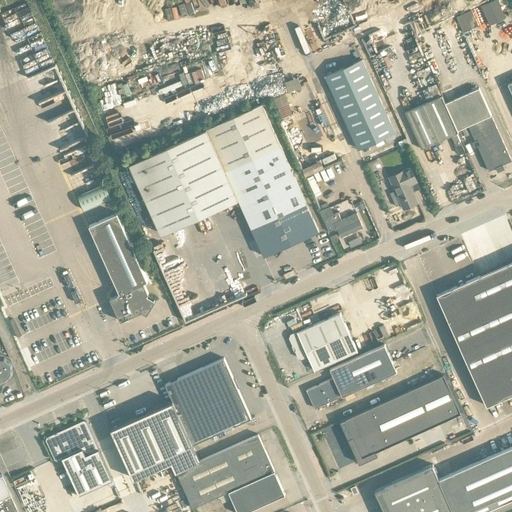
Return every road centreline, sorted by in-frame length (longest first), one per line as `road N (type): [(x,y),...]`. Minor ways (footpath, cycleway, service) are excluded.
road 1 (unclassified): [(0,424),(235,319)]
road 2 (unclassified): [(320,511),(235,319)]
road 3 (unknown): [(386,249),(489,431)]
road 4 (unclassified): [(235,319),(386,249)]
road 5 (unclassified): [(386,249),(511,193)]
road 6 (unknown): [(140,511),(84,386)]
